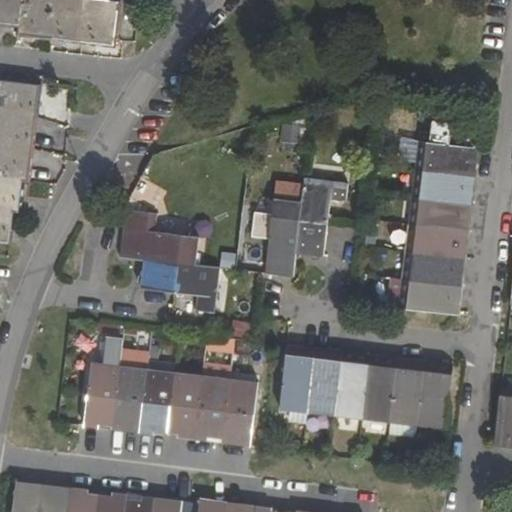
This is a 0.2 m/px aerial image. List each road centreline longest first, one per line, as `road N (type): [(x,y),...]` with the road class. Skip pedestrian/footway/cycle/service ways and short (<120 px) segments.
road 1 (residential): [(469,471),(465,499),(0,442)]
road 2 (residential): [(159,86),(40,277),(0,414)]
road 3 (residential): [(339,269),(326,327),(484,345)]
road 4 (residential): [(159,86),(0,67)]
road 5 (residential): [(502,198),(484,345)]
road 6 (residential): [(484,345),(469,471)]
